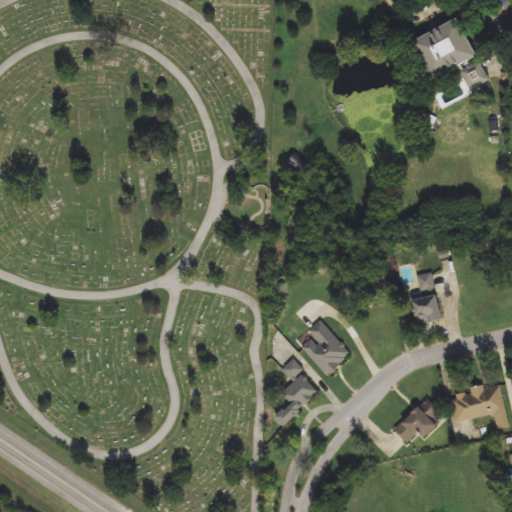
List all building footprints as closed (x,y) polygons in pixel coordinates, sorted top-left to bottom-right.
[(412,41),(459,20),(477,59),(430,80),(412,41)] [(473,91),(462,71),(480,61),(490,81),(473,91)] [(422,298),(419,276),(434,274),(441,321),(416,325),(412,300),(422,298)] [(329,376),(300,347),(323,324),(352,353),(329,376)] [(283,427),(274,417),(290,404),(281,394),(303,374),(320,394),(283,427)] [(496,416),(458,422),(453,394),(503,385),(510,428),(498,430),(496,416)] [(438,427),(424,440),(420,435),(409,445),(395,430),(428,399),(442,414),(434,422),(438,427)]
